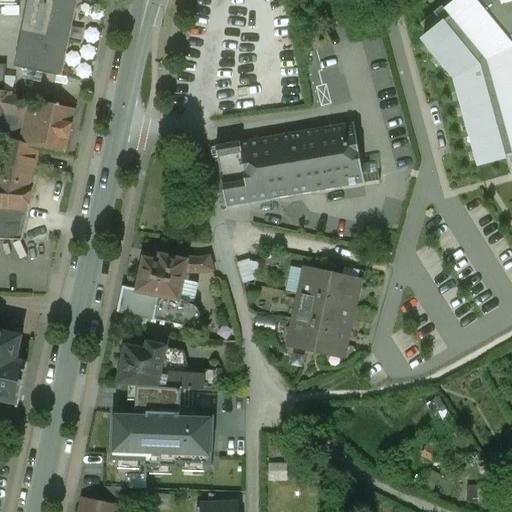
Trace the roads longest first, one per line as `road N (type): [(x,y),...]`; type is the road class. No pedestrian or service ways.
road 1 (residential): [(254,511),(250,349),(198,135),(119,130)]
road 2 (secondary): [(119,130),(36,511)]
road 3 (secondary): [(147,0),(119,130)]
